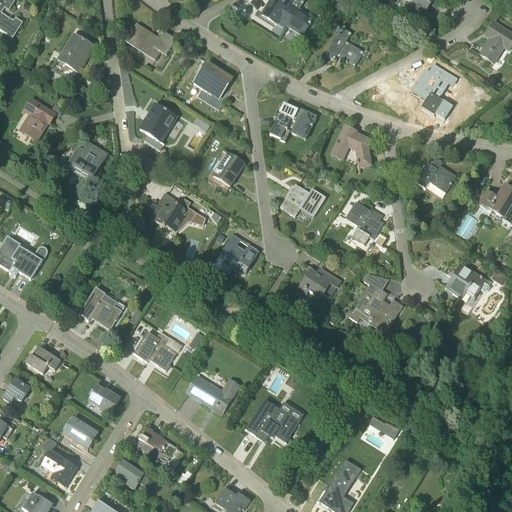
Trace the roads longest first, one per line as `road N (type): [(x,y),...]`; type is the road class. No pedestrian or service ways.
road 1 (residential): [(282,257),(265,231),(250,70)]
road 2 (residential): [(142,183),(123,147),(108,0)]
road 3 (residential): [(287,511),(141,395)]
road 4 (residential): [(328,103),(445,44),(472,14)]
road 5 (residential): [(417,288),(407,279),(387,125)]
road 6 (residential): [(141,395),(44,317),(30,319)]
road 7 (residential): [(71,511),(141,395)]
road 8 (residential): [(509,155),(387,125)]
